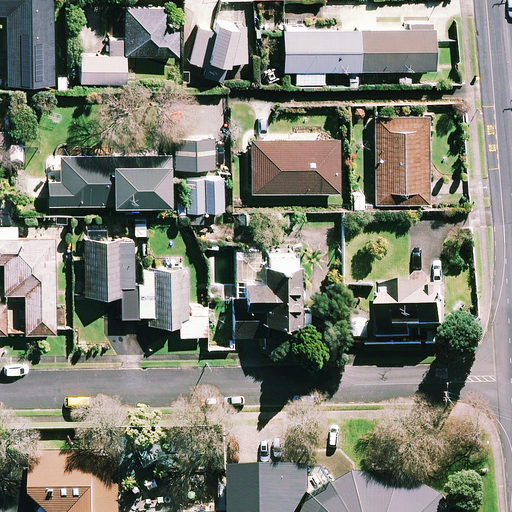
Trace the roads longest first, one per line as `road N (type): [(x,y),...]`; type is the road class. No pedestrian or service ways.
road 1 (residential): [(0,391),(511,382)]
road 2 (unknown): [(510,81),(202,100)]
